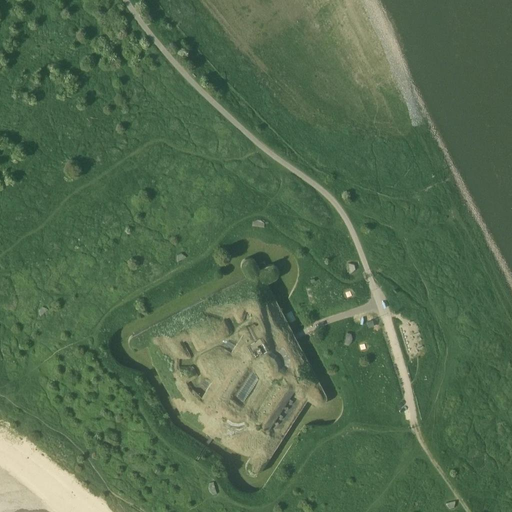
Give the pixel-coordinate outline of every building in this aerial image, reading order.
[(177,261),(177,263),(187,258),(186,256),(181,254),(177,256),(177,261)] [(241,264),(241,266),(241,268),(245,276),(132,335),(130,336),(129,338),(128,340),(128,342),(129,344),(129,346),(130,347),(131,348),(133,349),(136,350),(138,349),(140,349),(147,345),(152,361),(183,417),(208,433),(233,449),(251,456),(246,463),(245,465),(245,467),(246,469),(246,471),(247,472),(251,475),(252,475),(254,475),(256,474),(258,473),(259,472),(262,469),(307,400),(314,404),(316,405),(318,405),(322,404),(324,403),(325,401),(326,399),(326,397),(326,395),(325,393),(295,337),(267,283),(274,279),(276,278),(277,277),(278,275),(278,273),(278,271),(278,269),(277,267),(275,266),(273,265),(272,264),(270,264),(268,265),(260,269),(255,260),(253,259),(252,258),(250,257),(248,257),(246,258),(244,259),(242,261),(241,262),(241,264)] [(39,316),(40,318),(49,311),(47,310),(42,308),(38,311),(39,316)] [(351,334),(347,333),(344,345),(348,346),(352,342),(353,339),(351,334)] [(213,496),(217,495),(214,483),(210,483),(208,488),(209,492),(213,496)]
